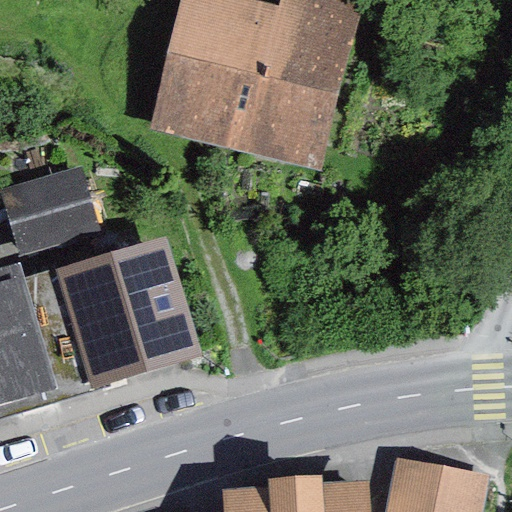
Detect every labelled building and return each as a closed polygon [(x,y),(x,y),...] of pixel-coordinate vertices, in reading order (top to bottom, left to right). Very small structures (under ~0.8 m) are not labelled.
[(223,0),(184,0),(159,101),(314,145),(346,12),(301,0),(300,0),(298,9),(288,6),(284,21),(256,13),(252,29),(224,21),(229,2),(223,0)] [(7,197),(23,250),(93,229),(77,176),(7,197)] [(187,348),(157,255),(15,298),(44,391),(187,348)] [(0,286),(0,404),(44,391),(15,298),(11,283),(0,286)] [(396,511),(473,511),(479,484),(404,469),(396,511)] [(356,511),(355,485),(235,493),(236,511),(356,511)]
